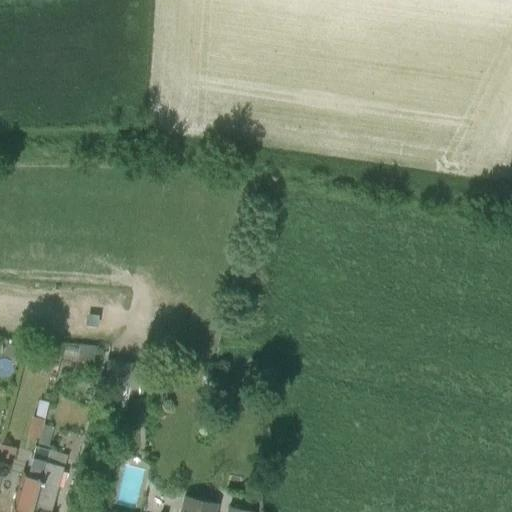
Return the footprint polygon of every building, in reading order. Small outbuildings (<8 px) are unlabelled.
[(39,436),(44,419),(35,416),(30,433),(39,436)] [(27,476),(40,480),(44,464),(48,451),(38,448),(36,447),(28,476),(27,476)] [(44,464),(40,480),(30,511),(49,511),(62,469),(44,464)] [(9,511),(30,511),(40,480),(27,476),(28,476),(19,473),(13,498),(14,498),(9,511)] [(210,511),(212,504),(183,497),(179,511),(210,511)]
